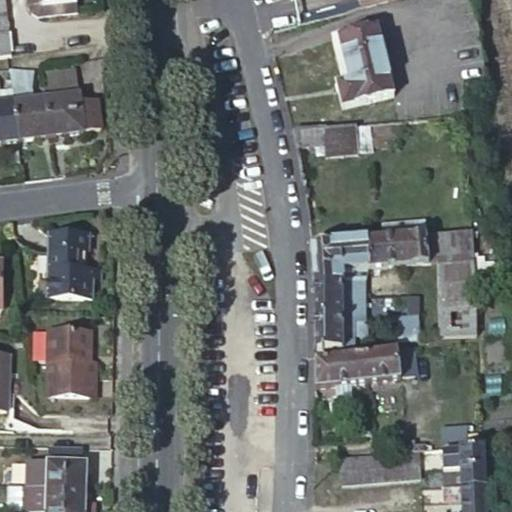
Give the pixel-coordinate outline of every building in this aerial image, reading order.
[(76,3),(41,6),(29,7),(30,12),(38,18),(77,14),(76,3)] [(0,60),(12,59),(7,17),(0,17),(0,60)] [(374,29),(336,39),(346,83),(341,84),(335,86),(340,110),(391,98),(374,29)] [(346,83),(336,39),(331,40),(341,84),(346,83)] [(43,76),(14,80),(18,106),(47,102),(43,76)] [(47,102),(52,139),(85,134),(80,97),(47,102)] [(20,143),(52,139),(47,102),(18,106),(15,107),(20,143)] [(0,108),(0,146),(20,143),(15,107),(2,108),(0,108)] [(357,129),(292,134),(294,148),(323,145),(324,156),(357,155),(357,129)] [(378,227),(379,242),(425,238),(424,224),(378,227)] [(445,259),(473,257),(471,236),(444,238),(445,259)] [(85,239),(51,238),(51,251),(47,251),(45,302),(90,303),(91,283),(91,273),(85,273),(85,239)] [(379,242),(367,243),(369,272),(427,268),(427,260),(426,239),(426,238),(425,238),(379,242)] [(445,259),(444,238),(426,239),(427,260),(445,259)] [(367,243),(310,247),(313,285),(342,284),(342,274),(369,272),(367,243)] [(100,273),(91,273),(91,283),(100,283),(100,273)] [(342,284),(313,285),(313,321),(342,321),(342,327),(365,325),(365,302),(342,302),(342,284)] [(476,339),(475,296),(438,296),(439,340),(476,339)] [(411,320),(389,322),(389,347),(417,345),(418,320),(411,320)] [(314,355),(342,352),(352,351),(352,341),(365,341),(365,325),(342,327),(342,321),(313,321),(314,355)] [(89,356),(89,336),(39,335),(38,399),(91,401),(92,366),(85,366),(85,360),(89,356)] [(0,405),(7,406),(8,351),(0,350),(0,405)] [(420,352),(407,353),(411,380),(423,379),(420,352)] [(407,353),(314,363),(314,393),(400,383),(399,381),(411,380),(407,353)] [(395,457),(417,455),(421,455),(420,447),(410,448),(409,443),(394,444),(395,456),(395,457)] [(47,450),(47,464),(79,466),(80,451),(47,450)] [(483,511),(481,450),(458,451),(458,470),(441,471),(441,489),(459,489),(459,511),(483,511)] [(395,456),(338,462),(341,489),(420,481),(417,455),(395,457),(395,456)] [(30,490),(44,491),(85,492),(86,466),(79,466),(47,464),(26,464),(25,490),(30,490)] [(84,511),(85,492),(44,491),(30,490),(29,500),(22,500),(22,511),(84,511)]
